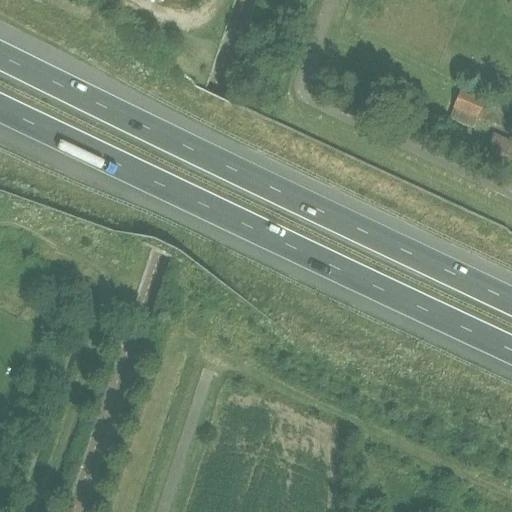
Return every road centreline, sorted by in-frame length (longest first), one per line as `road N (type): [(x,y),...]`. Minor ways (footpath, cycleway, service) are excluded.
road 1 (motorway): [(511,300),(0,52)]
road 2 (motorway): [(0,112),(511,351)]
road 3 (unclassified): [(511,191),(299,93),(296,75),(324,0)]
road 4 (unclassified): [(159,511),(205,361)]
